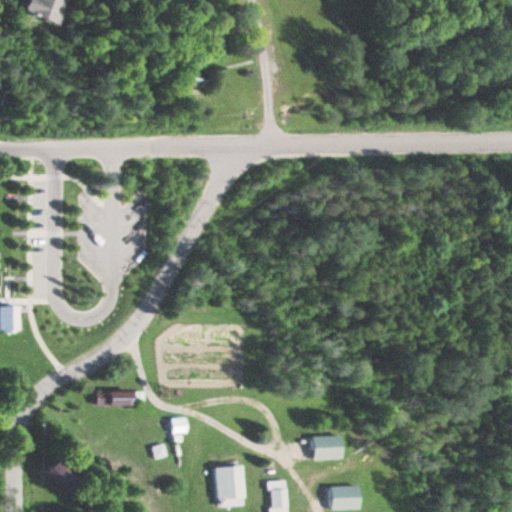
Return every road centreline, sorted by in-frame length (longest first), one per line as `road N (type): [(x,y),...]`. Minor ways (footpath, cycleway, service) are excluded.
road 1 (residential): [(0,144),(511,136)]
road 2 (residential): [(7,511),(25,395),(125,331),(226,169),(258,141)]
